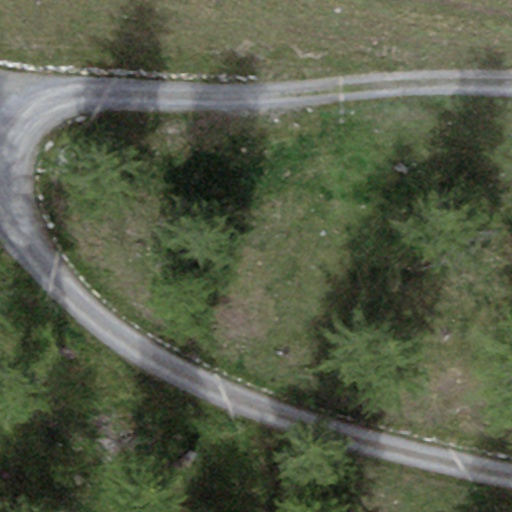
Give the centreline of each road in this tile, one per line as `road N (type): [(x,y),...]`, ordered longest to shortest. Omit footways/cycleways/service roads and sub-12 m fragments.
road 1 (track): [(31,127),(154,324),(238,377),(435,406),(511,429)]
road 2 (track): [(511,53),(122,65),(62,89),(31,127)]
